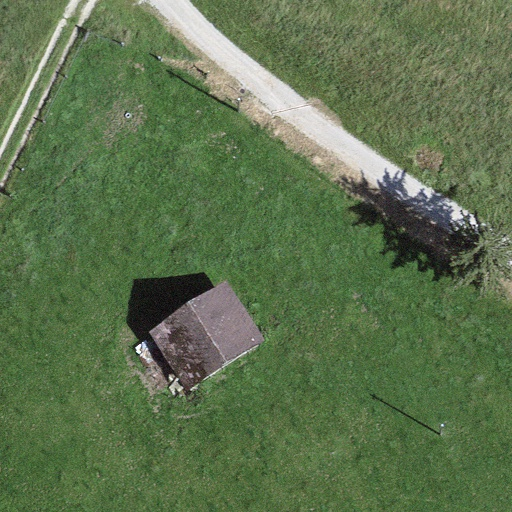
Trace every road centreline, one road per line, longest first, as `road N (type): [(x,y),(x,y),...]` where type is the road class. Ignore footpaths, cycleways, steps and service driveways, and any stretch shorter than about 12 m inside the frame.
road 1 (track): [(511,247),(197,0)]
road 2 (track): [(0,250),(90,44),(181,0)]
